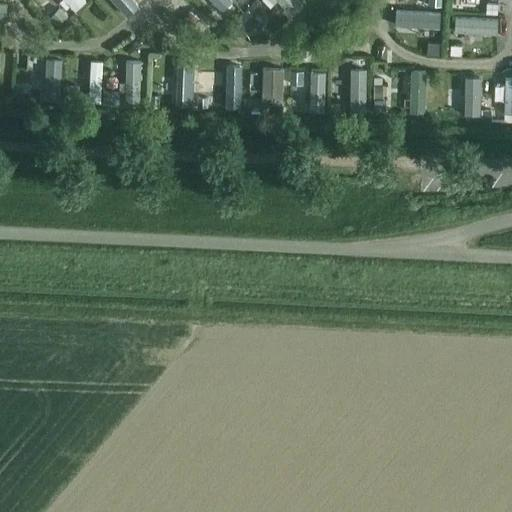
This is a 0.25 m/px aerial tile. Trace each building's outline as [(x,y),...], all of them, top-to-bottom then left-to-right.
[(485,5),(485,14),(496,15),(497,5),(485,5)] [(59,10),(51,19),(58,26),(66,18),(59,10)] [(192,11),(184,21),(193,28),(201,18),(192,11)] [(244,19),(231,30),(239,39),(243,35),(244,36),(253,28),(244,19)] [(427,44),(427,55),(438,55),(438,44),(427,44)] [(450,46),(449,55),(459,56),(460,47),(450,46)] [(94,47),(92,89),(104,90),(106,47),(94,47)] [(145,48),(130,48),(130,82),(146,82),(145,48)] [(157,78),(173,78),(173,62),(196,62),(196,48),(156,48),(157,78)] [(308,54),(291,55),(291,73),(308,72),(308,54)] [(268,55),(266,85),(283,86),(284,56),(268,55)] [(370,100),(370,56),(357,56),(357,101),(370,100)] [(325,96),(328,59),(315,58),(313,95),(325,96)] [(468,66),(469,105),(483,105),(483,66),(468,66)] [(498,82),(509,82),(508,106),(511,106),(511,67),(499,67),(498,82)] [(62,85),(62,97),(77,98),(78,86),(62,85)] [(381,87),(373,87),(373,99),(381,99),(381,87)] [(103,91),(102,105),(116,106),(117,92),(103,91)] [(18,94),(17,105),(28,106),(29,95),(18,94)] [(149,96),(148,107),(157,107),(157,97),(149,96)] [(197,98),(196,108),(205,108),(206,98),(197,98)] [(270,102),(270,115),(280,115),(280,103),(270,102)] [(338,103),(330,103),(330,119),(338,120),(338,115),(338,103)] [(284,106),(284,115),(297,115),(297,106),(284,106)] [(491,111),(480,111),(480,120),(491,120),(491,111)] [(450,112),(439,112),(439,120),(450,120),(450,112)]
